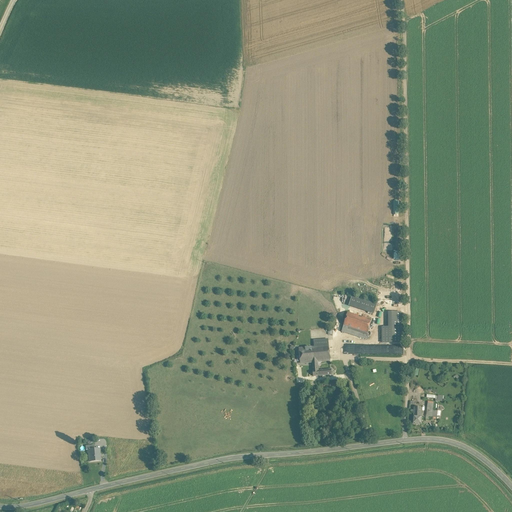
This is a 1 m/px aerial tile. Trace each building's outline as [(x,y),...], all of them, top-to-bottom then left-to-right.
[(377,305),(352,297),(349,306),(374,314),(377,305)] [(371,320),(348,313),(343,326),(367,333),(371,320)] [(401,343),(401,313),(391,313),(391,327),(388,327),(382,327),(382,328),(383,328),(383,333),(382,333),(383,333),(383,337),(382,337),(382,343),(401,343)] [(367,333),(343,326),(341,332),(365,340),(367,333)] [(328,339),(314,341),(314,348),(328,347),(328,339)] [(314,348),(311,348),(313,362),(317,362),(330,361),(329,346),(328,347),(314,348)] [(311,348),(299,349),(301,363),(312,362),(313,362),(311,348)] [(331,370),(318,371),(317,362),(313,362),(312,362),(313,376),(331,375),(331,370)] [(421,408),(414,408),(414,416),(413,416),(413,424),(421,425),(422,417),(421,417),(421,408)] [(95,449),(88,450),(88,453),(90,453),(90,458),(89,458),(90,462),(100,461),(99,449),(95,449)]
